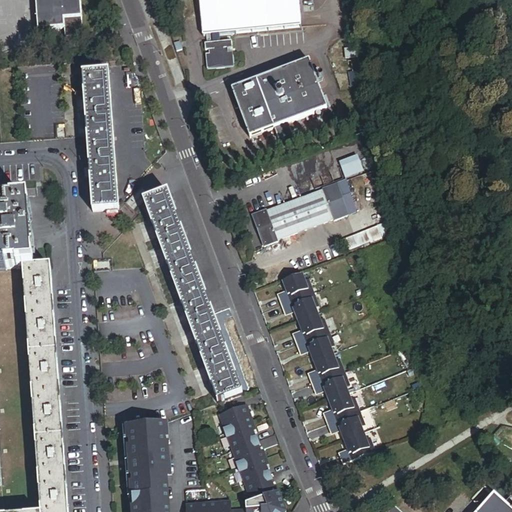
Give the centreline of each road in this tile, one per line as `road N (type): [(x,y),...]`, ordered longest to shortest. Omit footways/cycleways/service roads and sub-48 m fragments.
road 1 (residential): [(129,0),(323,511)]
road 2 (residential): [(0,159),(52,156),(68,173),(93,511)]
